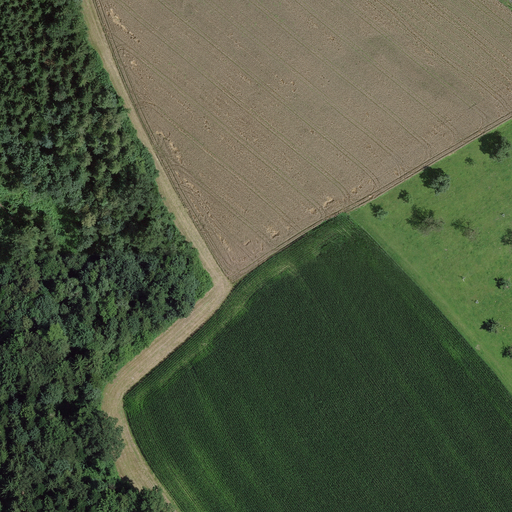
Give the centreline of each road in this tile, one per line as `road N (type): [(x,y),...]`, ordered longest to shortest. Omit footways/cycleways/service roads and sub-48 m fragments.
road 1 (track): [(0,209),(68,355),(76,444),(97,511)]
road 2 (track): [(511,390),(434,296)]
